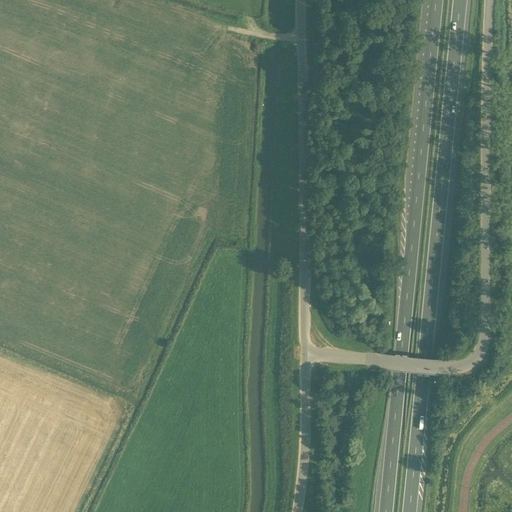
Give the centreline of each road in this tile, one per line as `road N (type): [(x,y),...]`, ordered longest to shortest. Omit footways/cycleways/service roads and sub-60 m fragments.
road 1 (motorway): [(436,0),(386,511)]
road 2 (motorway): [(409,511),(458,0)]
road 3 (tertiary): [(445,367),(467,364),(484,346),(488,0)]
road 4 (tertiary): [(303,355),(301,0)]
road 5 (unclassified): [(294,511),(303,355)]
